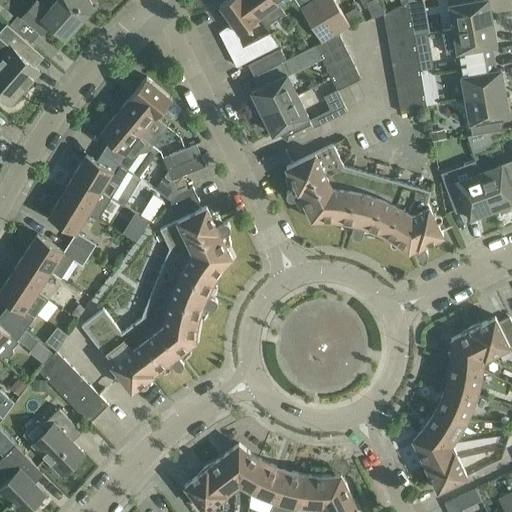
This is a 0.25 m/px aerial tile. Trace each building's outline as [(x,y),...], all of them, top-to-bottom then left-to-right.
[(21,15),(27,21),(42,34),(50,25),(65,38),(90,10),(94,8),(90,0),(55,0),(45,13),(33,2),(21,15)] [(258,17),(246,0),(225,0),(219,4),(232,22),(219,31),(236,65),(254,56),(279,44),(270,32),(243,46),(236,32),(238,31),(258,17)] [(278,2),(276,0),(246,0),(258,17),(259,16),(265,24),(284,11),(278,2)] [(276,0),(278,2),(280,0),(293,0),(300,10),(302,9),(321,40),(335,32),(316,0),(276,0)] [(316,0),(335,32),(349,23),(335,0),(316,0)] [(365,0),(374,17),(383,12),(385,12),(379,0),(365,0)] [(386,26),(412,21),(408,0),(385,12),(383,12),(386,26)] [(448,0),(453,27),(492,20),(488,0),(448,0)] [(496,44),(492,20),(453,27),(457,50),(453,51),(455,63),(459,62),(486,57),(484,46),(496,44)] [(386,26),(388,38),(414,34),(412,21),(386,26)] [(0,94),(10,103),(39,70),(22,55),(31,44),(6,22),(0,29),(0,94)] [(315,44),(321,55),(344,43),(339,32),(315,44)] [(414,34),(388,38),(390,50),(416,46),(414,34)] [(350,55),(344,43),(321,55),(326,66),(350,55)] [(418,58),(416,46),(390,50),(392,62),(418,58)] [(254,75),(257,73),(281,61),(286,59),(280,47),(266,54),(248,63),(254,75)] [(350,55),(326,66),(332,78),(355,66),(350,55)] [(459,62),(465,98),(505,91),(501,67),(488,70),(486,57),(459,62)] [(392,62),(394,75),(420,70),(420,69),(419,60),(418,58),(392,62)] [(432,58),(419,60),(420,69),(433,66),(432,58)] [(251,90),(262,112),(298,94),(281,61),(257,73),(262,85),(251,90)] [(355,66),(332,78),(337,89),(361,77),(355,66)] [(423,83),(420,70),(394,75),(396,87),(423,83)] [(146,75),(131,94),(156,115),(155,115),(156,116),(172,96),(146,75)] [(396,87),(399,99),(425,95),(423,83),(396,87)] [(509,115),(505,91),(465,98),(472,133),(499,129),(497,117),(509,115)] [(166,124),(156,116),(155,115),(156,115),(131,94),(116,113),(140,133),(151,143),(166,124)] [(298,94),(262,112),(272,133),(284,128),(289,138),(313,126),(298,94)] [(427,107),(425,95),(399,99),(401,112),(427,107)] [(320,113),(324,121),(347,110),(343,102),(330,108),(320,113)] [(108,139),(102,149),(128,167),(138,150),(146,149),(151,143),(140,133),(116,113),(100,132),(108,139)] [(442,129),(432,131),(433,140),(443,138),(442,129)] [(196,141),(167,153),(171,164),(200,152),(196,141)] [(443,233),(434,216),(428,201),(431,190),(344,164),(333,142),(286,165),(296,187),(302,184),(305,190),(299,193),(312,219),(320,218),(329,218),(337,219),(345,220),(356,222),(358,216),(364,218),(362,224),(374,229),(383,233),(392,238),(400,244),(408,251),(416,247),(413,241),(419,238),(422,244),(443,233)] [(128,167),(102,149),(96,159),(86,153),(73,174),(101,190),(101,191),(110,196),(128,167)] [(511,158),(494,165),(478,171),(492,208),(496,207),(497,209),(507,205),(506,203),(511,201),(511,149),(509,151),(511,157),(511,158)] [(205,163),(200,152),(171,164),(167,153),(162,155),(168,169),(171,177),(205,163)] [(168,169),(155,187),(165,194),(174,183),(172,179),(171,177),(168,169)] [(478,171),(445,183),(447,190),(454,209),(465,205),(468,212),(470,217),(478,214),(479,215),(489,212),(489,210),(492,208),(478,171)] [(116,200),(110,196),(101,191),(101,190),(73,174),(61,194),(88,211),(89,210),(104,220),(116,200)] [(182,174),(172,179),(176,189),(186,184),(182,174)] [(168,197),(170,202),(175,211),(199,199),(193,186),(168,197)] [(141,214),(150,221),(159,208),(158,207),(164,198),(156,193),(141,214)] [(75,232),(70,241),(89,252),(95,242),(76,230),(88,211),(61,194),(48,215),(75,232)] [(217,226),(206,205),(159,227),(169,247),(141,316),(122,331),(103,307),(81,324),(128,385),(149,369),(152,372),(150,374),(151,374),(171,359),(167,354),(173,349),(177,355),(195,340),(198,321),(203,303),(203,301),(197,299),(199,292),(206,295),(207,293),(214,280),(222,268),(232,256),(220,232),(214,235),(211,229),(217,226)] [(136,240),(143,231),(134,224),(127,234),(136,240)] [(37,232),(24,253),(51,270),(61,276),(73,257),(82,263),(89,252),(70,241),(64,250),(37,232)] [(38,289),(51,270),(24,253),(11,273),(48,297),(48,296),(38,289)] [(0,295),(13,304),(6,313),(25,328),(34,317),(37,311),(48,297),(11,273),(0,289),(0,295)] [(78,302),(71,312),(77,317),(84,307),(78,302)] [(0,355),(1,357),(4,355),(9,354),(12,351),(12,345),(17,340),(16,339),(25,328),(6,313),(0,321),(0,355)] [(472,325),(470,326),(471,327),(479,344),(484,342),(490,354),(511,342),(511,320),(509,315),(498,321),(495,315),(481,322),(479,322),(477,323),(475,323),(474,324),(472,325)] [(451,354),(451,358),(482,367),(482,366),(483,364),(483,362),(483,361),(483,359),(483,358),(490,354),(484,342),(479,344),(471,327),(470,326),(468,327),(467,328),(465,329),(464,330),(462,331),(461,332),(451,337),(451,341),(451,344),(451,348),(451,351),(451,354)] [(31,348),(30,350),(44,361),(47,357),(52,351),(38,340),(31,348)] [(108,403),(54,348),(38,369),(76,407),(90,422),(108,403)] [(482,367),(451,358),(450,363),(449,368),(448,374),(447,379),(445,384),(476,393),(478,388),(479,383),(480,378),(481,373),(482,367)] [(19,375),(10,387),(18,394),(28,382),(19,375)] [(33,377),(32,389),(45,390),(46,378),(33,377)] [(475,398),(476,393),(445,384),(444,389),(442,394),(440,399),(438,403),(435,408),(466,418),(469,413),(471,408),(473,403),(475,398)] [(0,388),(0,414),(1,415),(2,416),(13,400),(0,388)] [(77,426),(63,412),(59,407),(42,423),(47,428),(32,442),(62,473),(84,451),(68,435),(77,426)] [(464,423),(466,418),(435,408),(432,413),(429,417),(426,422),(423,426),(420,430),(452,441),(455,437),(458,432),(461,428),(464,423)] [(0,427),(0,452),(3,455),(0,458),(0,465),(10,476),(0,486),(0,490),(21,511),(25,511),(45,493),(34,482),(29,476),(39,467),(15,443),(0,427)] [(452,441),(420,430),(417,433),(420,436),(419,442),(415,444),(426,465),(443,456),(445,461),(457,455),(451,443),(452,441)] [(245,487),(250,489),(260,457),(255,455),(251,452),(247,449),(243,446),(239,442),(226,452),(237,467),(230,473),(239,483),(245,487)] [(206,464),(205,466),(206,467),(217,482),(214,485),(222,495),(239,483),(230,473),(237,467),(226,452),(215,460),(213,461),(211,462),(210,463),(208,463),(206,464)] [(443,456),(426,465),(438,489),(456,480),(467,475),(457,455),(445,461),(443,456)] [(260,457),(250,489),(254,491),(264,495),(274,499),(284,468),(279,466),(274,464),(269,462),(264,460),(260,457)] [(197,474),(184,484),(197,500),(204,509),(222,495),(214,485),(217,482),(206,467),(205,466),(203,467),(202,468),(200,470),(199,471),(198,473),(197,474)] [(289,469),(284,468),(274,499),(279,501),(284,502),(294,504),(299,505),(310,473),(304,473),(299,472),(294,471),(289,469)] [(318,474),(310,473),(299,505),(308,506),(312,506),(321,507),(337,480),(331,477),(331,474),(322,474),(318,474)] [(321,507),(323,511),(345,511),(357,506),(345,482),(342,483),(337,480),(321,507)] [(511,511),(511,489),(498,496),(504,510),(501,511),(511,511)]
